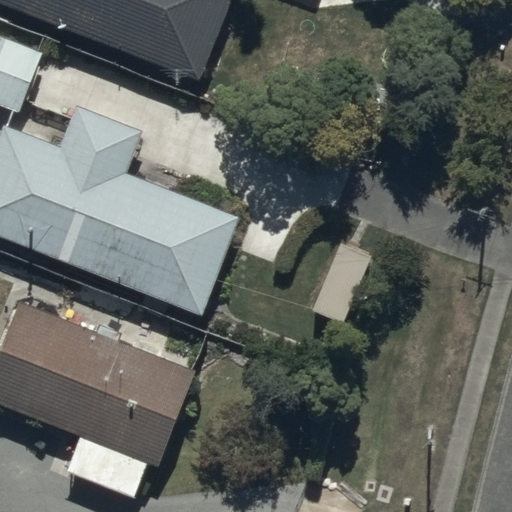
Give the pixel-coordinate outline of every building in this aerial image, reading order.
[(0,0),(0,10),(196,91),(234,0),(0,0)] [(41,65),(0,49),(0,112),(20,121),(41,65)] [(56,158),(0,136),(0,258),(201,337),(242,234),(120,186),(138,143),(72,117),(56,158)] [(368,276),(330,264),(312,314),(350,327),(368,276)] [(128,510),(143,473),(160,479),(195,385),(17,314),(0,358),(0,417),(78,447),(63,485),(128,510)]
